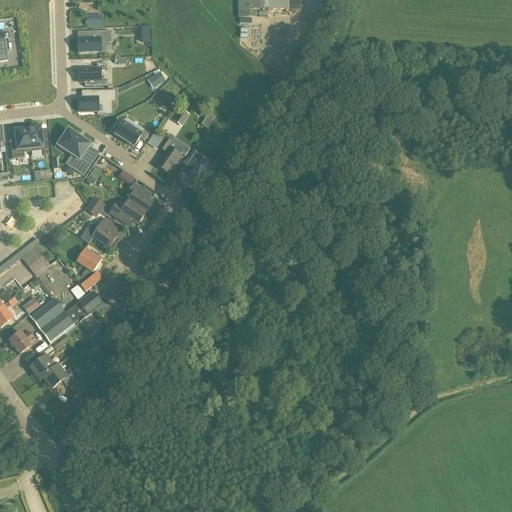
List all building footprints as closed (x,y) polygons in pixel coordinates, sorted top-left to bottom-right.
[(237,0),(238,20),(256,19),(256,12),(290,11),(289,0),(237,0)] [(78,54),(100,54),(100,44),(111,44),(111,33),(90,34),(90,40),(77,41),(78,54)] [(97,71),(78,72),(79,84),(85,83),(85,88),(108,88),(107,65),(97,66),(97,71)] [(160,74),(160,73),(152,79),(158,87),(166,82),(165,81),(160,74)] [(105,106),(115,101),(115,92),(91,92),(92,99),(81,100),(79,100),(80,114),(97,113),(97,116),(106,116),(105,106)] [(181,128),(190,116),(181,110),(172,122),(181,128)] [(116,131),(121,124),(117,121),(112,129),(116,131)] [(122,124),(114,136),(133,149),(139,140),(144,142),(148,136),(143,133),(141,136),(122,124)] [(49,156),(48,142),(42,143),(40,131),(40,129),(27,130),(30,153),(43,152),(43,157),(49,156)] [(15,132),(16,146),(10,146),(12,160),(24,159),(23,154),(30,153),(27,130),(15,132)] [(82,180),(94,163),(84,156),(91,146),(68,131),(57,147),(74,159),(67,170),(82,180)] [(174,139),(175,138),(169,134),(166,139),(165,139),(158,149),(164,153),(155,167),(168,175),(181,157),(180,157),(181,155),(185,158),(190,150),(174,139)] [(200,193),(212,175),(205,171),(209,165),(199,158),(188,174),(193,177),(188,185),(200,193)] [(128,176),(123,172),(118,179),(123,183),(128,176)] [(127,204),(145,216),(153,205),(148,202),(152,197),(134,185),(127,195),(131,198),(127,204)] [(88,206),(100,214),(105,206),(93,198),(88,206)] [(138,227),(145,216),(127,204),(123,209),(117,205),(110,215),(130,229),(133,224),(138,227)] [(96,219),(100,214),(88,206),(84,212),(96,219)] [(109,250),(118,237),(114,234),(118,229),(104,220),(92,238),(109,250)] [(89,253),(85,250),(76,264),(86,270),(77,283),(85,293),(102,280),(97,274),(96,274),(94,272),(102,261),(99,259),(100,256),(90,251),(89,253)] [(118,310),(122,303),(120,301),(127,291),(114,282),(102,299),(118,310)] [(77,304),(87,318),(103,306),(93,292),(77,304)] [(3,298),(0,299),(0,311),(15,300),(11,296),(5,301),(3,298)] [(28,316),(40,307),(34,299),(22,308),(28,316)] [(15,300),(0,311),(0,330),(13,320),(6,310),(10,307),(11,309),(17,304),(15,300)] [(87,318),(77,304),(65,314),(54,300),(30,318),(51,346),(64,337),(63,335),(74,326),(75,327),(87,318)] [(90,339),(102,329),(91,315),(79,325),(90,339)] [(33,339),(29,333),(24,337),(21,333),(9,342),(20,356),(32,347),(28,343),(33,339)] [(64,337),(51,346),(56,353),(69,343),(64,337)] [(107,350),(111,344),(103,338),(99,344),(107,350)] [(55,369),(46,357),(30,369),(39,382),(42,379),(55,369)] [(42,379),(51,391),(62,383),(66,388),(77,380),(69,370),(64,374),(58,366),(55,369),(42,379)] [(71,394),(80,400),(83,395),(74,390),(71,394)]
